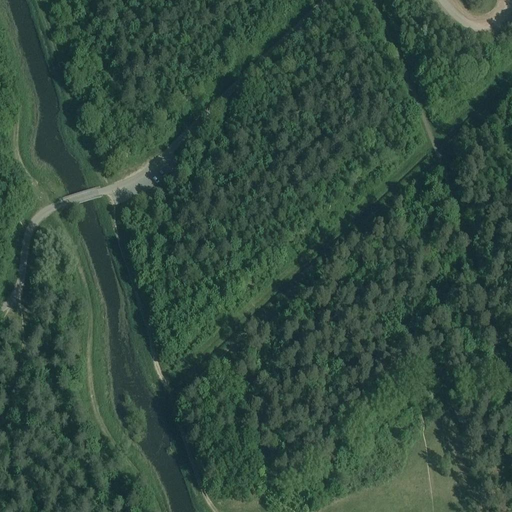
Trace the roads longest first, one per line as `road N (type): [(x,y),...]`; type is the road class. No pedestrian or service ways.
road 1 (track): [(0,38),(18,112),(17,157),(62,228),(88,297),(96,416),(159,511)]
road 2 (unclassified): [(0,309),(19,283),(34,219),(144,173),(326,0)]
road 3 (track): [(258,320),(511,85)]
road 4 (track): [(170,397),(106,190)]
road 5 (track): [(215,511),(170,397)]
